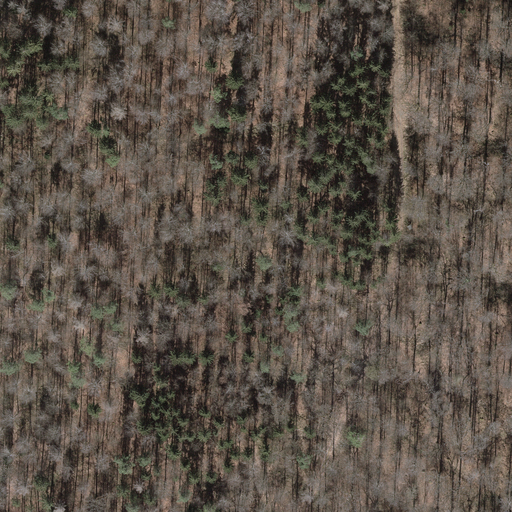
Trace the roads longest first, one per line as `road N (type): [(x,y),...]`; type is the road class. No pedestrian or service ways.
road 1 (track): [(394,0),(403,199),(394,277),(364,376),(306,511)]
road 2 (track): [(393,26),(361,59),(162,115),(76,94),(0,112)]
road 3 (track): [(136,511),(108,467),(23,217),(0,186)]
